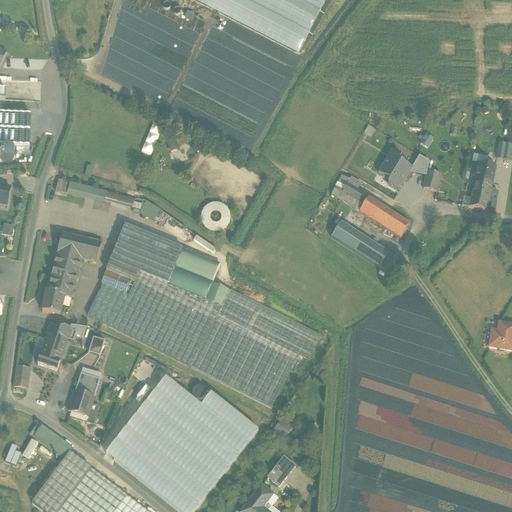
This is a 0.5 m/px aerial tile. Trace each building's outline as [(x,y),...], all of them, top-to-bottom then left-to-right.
[(325,0),(190,0),(297,55),(325,0)] [(152,157),(163,128),(152,124),(141,152),(152,157)] [(374,132),(364,151),(371,155),(381,136),(374,132)] [(425,135),(421,146),(430,148),(433,138),(425,135)] [(488,160),(473,157),(471,164),(478,165),(474,183),(475,183),(491,186),(495,169),(486,167),(488,160)] [(396,176),(381,166),(371,180),(386,190),(385,192),(399,201),(410,183),(397,174),(396,176)] [(362,178),(352,172),(350,177),(359,183),(362,178)] [(440,177),(427,174),(423,191),(436,194),(440,177)] [(360,185),(351,180),(349,182),(342,177),(331,196),(359,214),(368,200),(369,199),(356,191),(360,185)] [(70,184),(58,181),(55,193),(67,196),(68,192),(70,185),(70,184)] [(491,186),(475,183),(470,210),(486,213),(491,186)] [(107,195),(70,185),(68,192),(105,202),(105,201),(107,195)] [(10,190),(0,187),(0,206),(7,208),(10,190)] [(107,195),(105,201),(132,208),(133,204),(134,202),(107,195)] [(409,226),(368,200),(359,214),(400,240),(409,226)] [(148,202),(140,214),(154,223),(161,211),(148,202)] [(228,225),(229,219),(228,214),(225,210),(220,207),(215,206),(210,207),(205,210),(202,214),(201,220),(203,225),(206,229),(210,232),(215,233),(221,232),(225,229),(228,225)] [(14,237),(15,227),(5,225),(3,236),(14,237)] [(390,257),(340,225),(331,240),(380,271),(390,257)] [(212,285),(174,269),(182,251),(124,227),(106,274),(101,286),(102,287),(87,317),(191,369),(221,309),(218,308),(217,308),(205,302),(212,285)] [(101,246),(62,236),(57,256),(81,262),(96,266),(101,246)] [(220,266),(182,251),(174,269),(212,285),(220,266)] [(81,262),(57,256),(48,293),(47,292),(42,313),(51,316),(52,315),(60,317),(62,308),(69,310),(81,262)] [(390,257),(380,271),(387,276),(397,261),(390,257)] [(229,292),(212,285),(205,302),(217,308),(218,308),(221,309),(229,292)] [(321,338),(229,292),(221,309),(191,369),(271,409),(298,356),(309,361),(321,338)] [(511,327),(498,325),(496,341),(490,340),(488,350),(511,354),(511,351),(511,347),(511,345),(511,327)] [(86,329),(70,327),(69,332),(76,335),(75,337),(82,339),(86,329)] [(50,328),(37,366),(56,373),(67,341),(73,343),(75,337),(76,335),(69,332),(64,330),(61,332),(50,328)] [(103,356),(106,342),(93,339),(90,353),(103,356)] [(29,370),(17,369),(14,389),(26,390),(29,370)] [(100,382),(80,376),(75,394),(94,400),(100,382)] [(201,409),(165,381),(106,455),(177,511),(194,511),(258,433),(211,396),(201,409)] [(75,394),(74,394),(68,413),(88,420),(92,407),(94,400),(75,394)] [(92,407),(88,420),(86,425),(94,427),(100,409),(92,407)] [(283,421),(272,435),(282,443),(293,428),(283,421)] [(311,424),(303,434),(310,440),(318,430),(311,424)] [(73,451),(42,428),(33,439),(61,460),(64,462),(69,455),(73,451)] [(29,441),(23,457),(32,460),(38,444),(29,441)] [(60,467),(32,505),(40,511),(59,511),(90,471),(69,455),(64,462),(60,467)] [(285,459),(269,480),(280,488),(296,468),(285,459)] [(59,511),(115,511),(126,498),(90,471),(59,511)] [(262,488),(242,511),(275,511),(272,509),(278,501),(262,488)] [(115,511),(144,511),(126,498),(115,511)]
